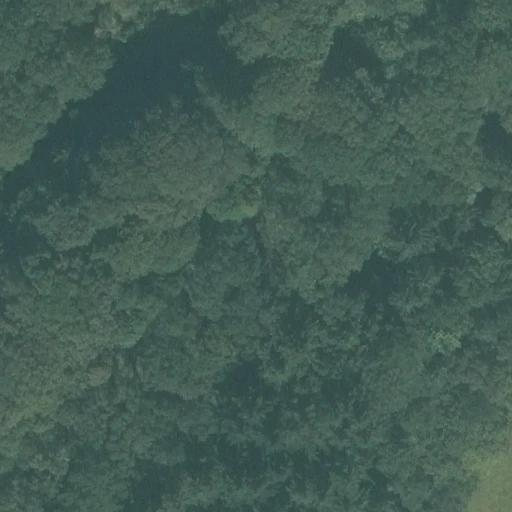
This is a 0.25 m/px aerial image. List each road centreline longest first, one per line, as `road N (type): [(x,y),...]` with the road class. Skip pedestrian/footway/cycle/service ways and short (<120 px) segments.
road 1 (unclassified): [(12,511),(492,0)]
road 2 (track): [(393,511),(489,249),(511,257)]
road 3 (track): [(264,56),(511,164)]
